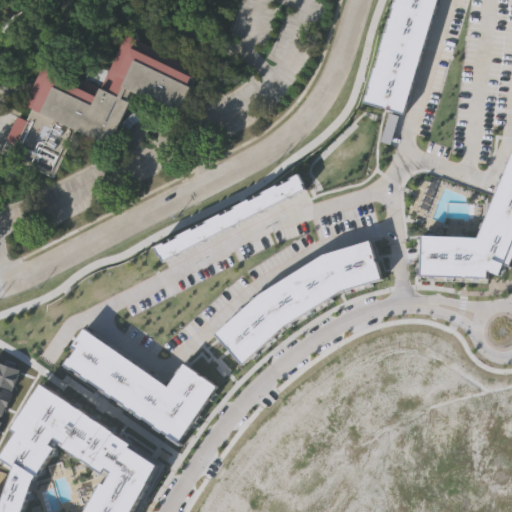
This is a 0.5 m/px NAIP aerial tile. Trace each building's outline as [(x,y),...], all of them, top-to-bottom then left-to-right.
[(435,0),(401,114),(362,103),(392,0),(435,0)] [(196,69),(191,78),(193,79),(179,112),(134,90),(109,143),(74,127),(52,175),(1,152),(18,115),(26,118),(32,106),(24,103),(44,60),(109,91),(113,82),(105,77),(125,33),(196,69)] [(511,147),(511,245),(503,267),(501,266),(496,279),(483,274),(483,281),(416,279),(417,237),(474,238),(511,147)] [(165,261),(157,246),(300,174),(307,189),(165,261)] [(216,333),(259,294),(326,252),(371,238),(383,278),(341,291),(285,326),(243,364),(216,333)] [(164,382),(162,384),(172,391),(176,384),(172,381),(185,362),(218,385),(185,434),(182,432),(177,440),(182,443),(181,445),(175,441),(176,440),(173,438),(171,437),(171,438),(168,436),(169,435),(163,431),(162,432),(154,427),(155,426),(143,417),(143,418),(136,414),(137,412),(131,408),(130,410),(124,405),(125,404),(113,396),(112,397),(105,392),(106,391),(89,379),(88,380),(81,376),(82,374),(73,368),(72,369),(65,364),(70,356),(71,357),(77,349),(72,346),(85,328),(164,382)] [(10,482),(17,467),(1,457),(18,432),(13,429),(37,392),(40,394),(46,385),(142,449),(140,452),(160,465),(133,511),(0,511),(0,502),(2,503),(10,482)]
